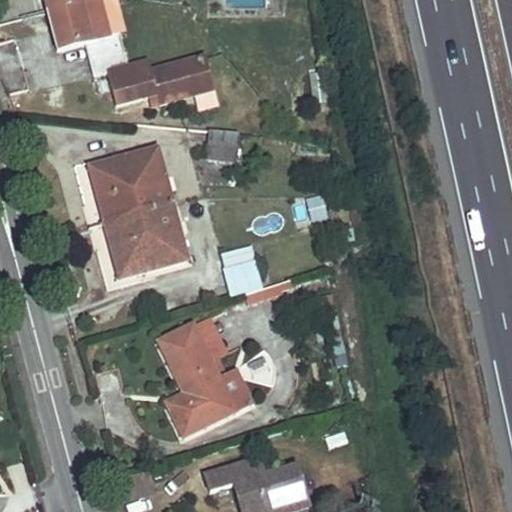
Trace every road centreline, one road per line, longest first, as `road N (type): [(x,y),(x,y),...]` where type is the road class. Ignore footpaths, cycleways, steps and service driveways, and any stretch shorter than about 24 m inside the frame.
road 1 (unclassified): [(0,183),(83,511)]
road 2 (motorway): [(441,0),(511,294)]
